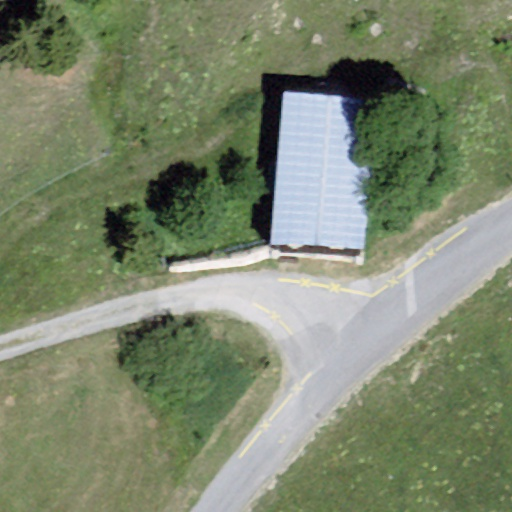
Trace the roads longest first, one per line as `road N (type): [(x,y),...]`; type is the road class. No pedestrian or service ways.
road 1 (unclassified): [(511,221),(359,332),(250,452),(219,511)]
road 2 (track): [(0,357),(205,289),(359,332)]
